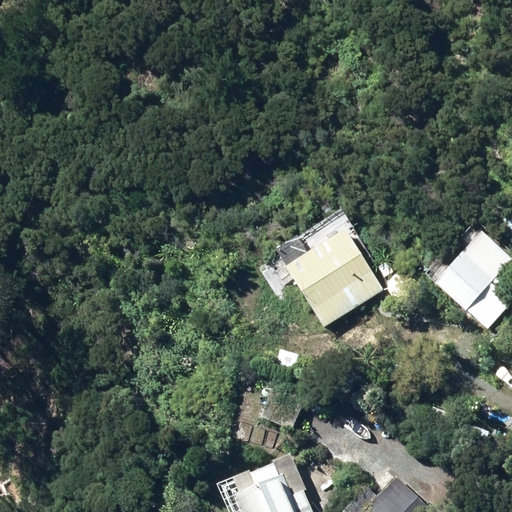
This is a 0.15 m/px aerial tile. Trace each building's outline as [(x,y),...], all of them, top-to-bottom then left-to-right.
[(511,213),(505,206),(490,221),(509,240),(511,237),(511,213)] [(291,237),(270,251),(320,327),(379,288),(339,229),(302,254),(291,237)] [(474,311),(485,298),(483,296),(487,292),(499,303),(510,290),(495,276),(508,260),(475,231),(429,284),(473,321),(479,315),(474,311)] [(277,349),(274,364),(294,369),(297,354),(277,349)] [(256,417),(291,430),(301,401),(267,388),(256,417)] [(462,423),(459,432),(483,441),(487,432),(462,423)] [(285,453),(269,460),(270,464),(246,474),(244,470),(210,485),(221,511),(306,511),(297,490),(300,489),(285,453)] [(0,471),(0,511),(2,511),(22,494),(0,471)] [(362,486),(338,511),(430,511),(393,475),(372,496),(362,486)] [(336,484),(326,494),(335,502),(345,493),(336,484)]
